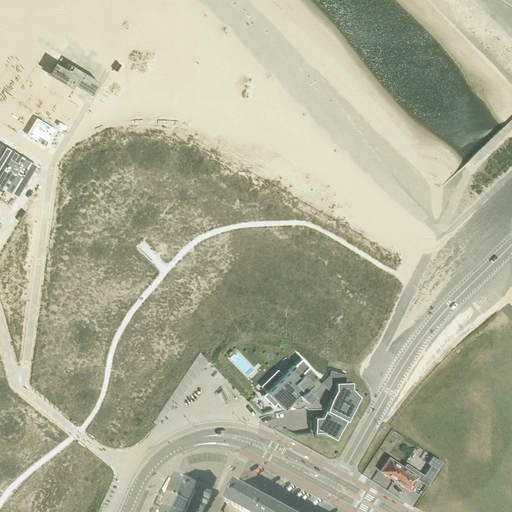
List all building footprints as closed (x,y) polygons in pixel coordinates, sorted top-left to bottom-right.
[(52,61),(45,73),(88,94),(96,81),(67,63),(64,68),(52,61)] [(28,136),(45,146),(55,129),(39,119),(28,136)] [(36,165),(4,146),(0,152),(0,186),(17,197),(36,165)] [(299,358),(264,392),(271,399),(280,408),(282,406),(286,411),(290,410),(294,409),(298,409),(300,408),(302,408),(303,406),(305,409),(323,409),(330,394),(319,383),(325,377),(310,362),(307,366),(299,358)] [(319,416),(312,416),(312,417),(318,417),(318,431),(313,432),(315,432),(315,434),(331,442),(333,439),(344,418),(343,417),(348,409),(349,409),(356,395),(349,388),(349,381),(348,381),(348,386),(347,386),(343,381),(344,374),(342,379),(328,375),(330,370),(329,370),(328,375),(325,377),(319,383),(330,394),(323,409),(319,416)] [(402,467),(393,480),(408,489),(415,478),(425,485),(441,462),(431,456),(426,463),(429,465),(423,475),(405,463),(402,467)] [(379,470),(393,480),(402,467),(387,457),(379,470)] [(175,478),(172,485),(174,486),(169,497),(186,504),(187,505),(196,486),(182,480),(175,478)] [(224,502),(238,510),(248,492),(234,485),(233,487),(232,486),(232,487),(230,490),(231,491),(224,502)] [(209,500),(212,493),(201,488),(198,495),(192,507),(203,511),(209,500)] [(238,510),(242,511),(254,511),(261,500),(248,492),(238,510)] [(184,509),(186,504),(169,497),(167,496),(162,508),(170,511),(179,511),(182,508),(184,509)] [(271,511),(274,507),(261,500),(254,511),(271,511)]
